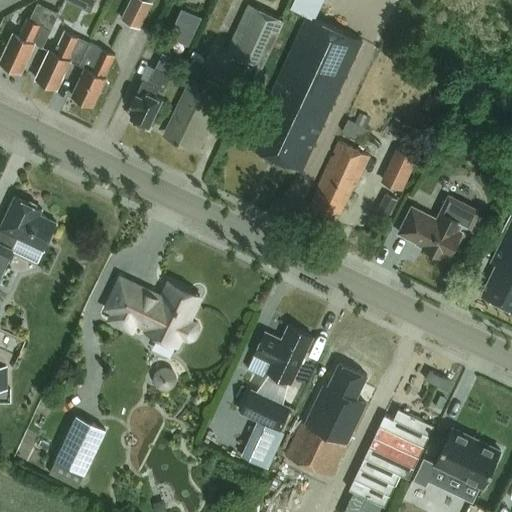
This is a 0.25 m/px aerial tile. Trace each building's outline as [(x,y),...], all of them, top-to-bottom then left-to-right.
[(153,0),(130,0),(121,19),(140,28),(153,0)] [(322,14),(326,0),(297,0),(296,5),(322,14)] [(249,4),(227,53),(261,68),(284,20),(249,4)] [(181,9),(168,37),(188,47),(201,18),(181,9)] [(301,169),(361,41),(314,19),(308,16),(248,144),(301,169)] [(51,31),(27,19),(19,37),(13,34),(0,61),(0,63),(21,73),(34,45),(42,48),(51,31)] [(78,66),(89,44),(78,39),(76,43),(63,36),(54,54),(49,51),(35,80),(57,90),(70,62),(78,66)] [(115,57),(89,44),(78,66),(85,69),(71,97),(93,107),(106,78),(105,77),(115,57)] [(170,76),(178,60),(162,53),(155,69),(170,76)] [(418,82),(423,72),(413,68),(408,78),(418,82)] [(143,81),(129,110),(134,112),(130,119),(134,121),(134,123),(135,126),(137,127),(139,128),(141,129),(143,128),(145,126),(149,128),(162,100),(155,97),(158,89),(163,92),(170,76),(155,69),(148,84),(143,81)] [(172,133),(169,139),(198,152),(225,95),(191,79),(166,130),(172,133)] [(466,134),(479,126),(469,110),(456,118),(466,134)] [(352,137),(358,125),(347,120),(341,132),(352,137)] [(369,157),(339,142),(309,207),(332,218),(335,213),(339,215),(352,188),(354,189),(369,157)] [(400,150),(384,182),(400,190),(416,158),(400,150)] [(503,158),(493,159),(494,177),(504,176),(503,158)] [(0,277),(12,252),(37,264),(43,251),(56,224),(39,216),(42,210),(15,197),(0,227),(0,277)] [(447,261),(462,233),(458,232),(462,225),(471,229),(479,213),(449,197),(437,221),(415,209),(401,236),(418,245),(417,246),(447,261)] [(511,219),(491,262),(496,264),(481,295),(511,310),(511,219)] [(121,281),(108,309),(115,312),(111,320),(131,329),(135,321),(149,328),(147,332),(176,346),(180,336),(188,340),(192,338),(196,329),(195,325),(187,321),(199,296),(170,283),(163,298),(163,299),(162,300),(121,281)] [(291,384),(313,337),(288,326),(282,340),(265,332),(254,355),(271,363),(266,372),(291,384)] [(331,477),(365,404),(356,399),(367,376),(339,364),(329,387),(324,385),(316,402),(312,400),(286,456),(331,477)] [(166,370),(163,370),(161,371),(158,373),(157,375),(156,377),(155,380),(156,383),(157,386),(159,388),(161,389),(164,390),(167,390),(170,389),(172,387),(174,385),(175,383),(175,380),(175,377),(174,374),(172,372),(169,371),(166,370)] [(255,392),(250,389),(239,413),(257,421),(241,456),(268,468),(284,433),(280,431),(291,408),(283,404),(255,392)] [(408,479),(434,424),(398,407),(393,418),(384,414),(348,490),(384,507),(399,475),(408,479)] [(106,433),(76,418),(50,476),(79,490),(106,433)] [(500,451),(452,428),(435,465),(483,487),(500,451)] [(153,511),(165,511),(164,501),(152,504),(153,511)]
